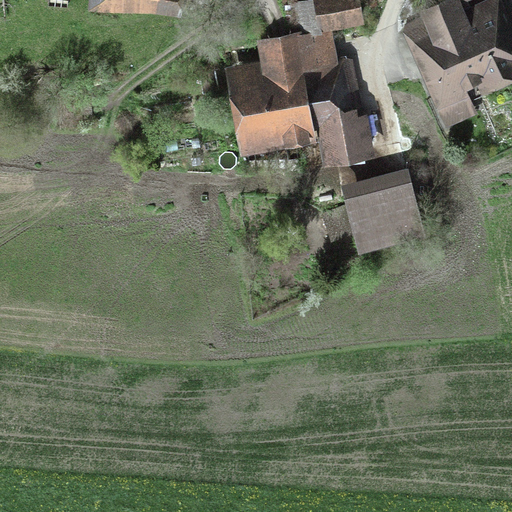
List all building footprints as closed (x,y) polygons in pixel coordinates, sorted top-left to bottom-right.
[(109,2),(151,3),(173,7),(174,0),(91,0),(92,8),(109,9),(109,2)] [(315,0),(319,19),(312,21),(314,32),(263,41),(268,69),(237,74),(248,138),(322,125),(327,155),(368,148),(363,117),(349,120),(338,58),(334,58),(327,21),(361,15),(357,0),(315,0)] [(482,74),(484,78),(511,65),(511,49),(493,7),(466,20),(456,0),(443,0),(424,9),(434,32),(420,38),(444,90),(433,95),(438,106),(468,92),(463,82),(482,74)] [(59,116),(91,115),(89,86),(57,88),(59,116)] [(363,241),(421,226),(408,177),(350,192),(363,241)] [(330,232),(356,223),(349,205),(323,214),(330,232)]
